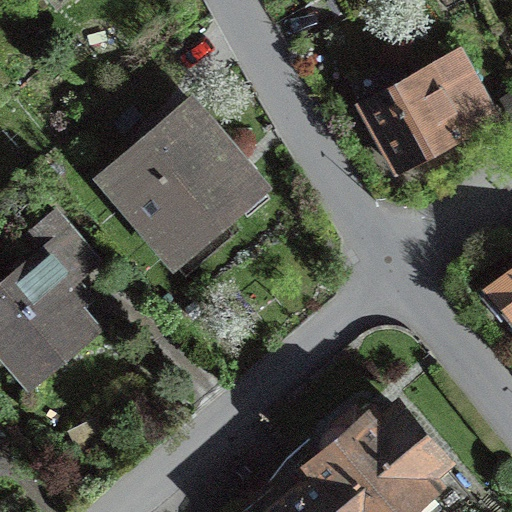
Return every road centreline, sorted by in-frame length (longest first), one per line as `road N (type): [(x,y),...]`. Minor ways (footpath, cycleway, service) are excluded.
road 1 (residential): [(107,511),(390,271)]
road 2 (residential): [(233,0),(390,271)]
road 3 (residential): [(390,271),(511,411)]
road 4 (residential): [(511,178),(390,271)]
